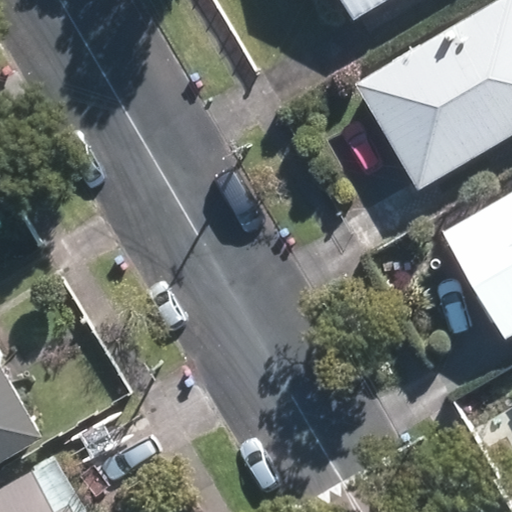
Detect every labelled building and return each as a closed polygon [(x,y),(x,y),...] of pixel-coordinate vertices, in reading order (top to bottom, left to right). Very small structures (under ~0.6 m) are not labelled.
[(340,0),(353,21),(387,0),(340,0)] [(511,135),(511,0),(502,0),(356,82),(416,189),(511,135)] [(511,336),(511,192),(445,231),(502,330),(504,329),(509,338),(511,336)] [(0,397),(0,441),(19,431),(0,397)] [(76,511),(41,459),(0,486),(0,511),(76,511)]
